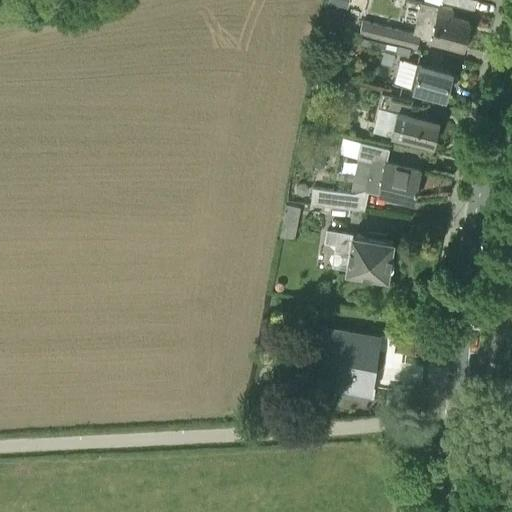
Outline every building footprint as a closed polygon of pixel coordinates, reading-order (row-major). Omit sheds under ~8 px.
[(418,50),(420,38),(462,48),(469,21),(450,16),(452,8),(421,1),(413,32),(363,20),(359,36),(369,38),(418,50)] [(335,31),(322,27),(319,40),(332,44),(335,31)] [(367,45),(369,38),(359,36),(357,43),(367,45)] [(409,56),(411,48),(396,45),(394,52),(409,56)] [(400,58),(393,84),(443,96),(443,97),(444,97),(445,93),(449,94),(452,82),(448,81),(451,70),(450,70),(450,71),(400,58)] [(396,111),(391,134),(432,145),(438,119),(407,112),(410,99),(381,92),(378,106),(396,111)] [(364,209),(369,191),(413,200),(420,170),(386,163),(389,148),(360,141),(357,157),(358,157),(350,191),(312,187),(311,203),(364,209)] [(307,192),(308,186),(305,182),(299,182),(296,187),(297,192),(302,194),(307,192)] [(300,206),(286,203),(280,235),(294,238),(300,206)] [(348,252),(345,268),(387,274),(393,239),(326,229),(324,242),(335,244),(334,250),(348,252)] [(369,393),(377,345),(359,342),(358,345),(348,343),(350,331),(319,326),(313,367),(338,371),(335,387),(369,393)]
